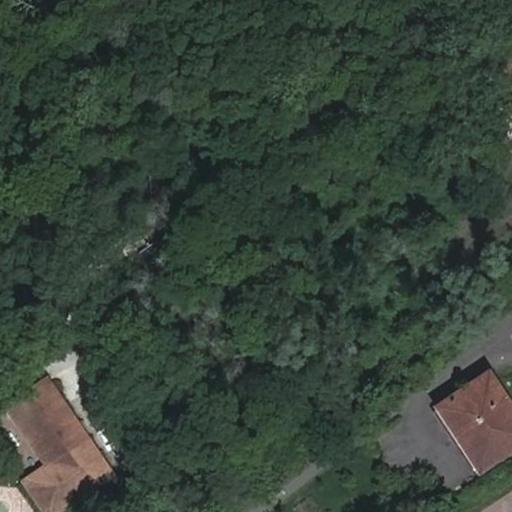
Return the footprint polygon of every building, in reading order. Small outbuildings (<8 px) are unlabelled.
[(511,61),(484,82),(511,122),(511,61)] [(511,415),(484,372),(432,407),(474,472),(511,446),(511,415)] [(53,468),(23,488),(39,511),(77,511),(120,483),(53,385),(14,412),(53,468)] [(157,481),(138,505),(147,511),(169,511),(179,499),(157,481)] [(490,511),(511,511),(511,498),(490,510),(490,511)]
